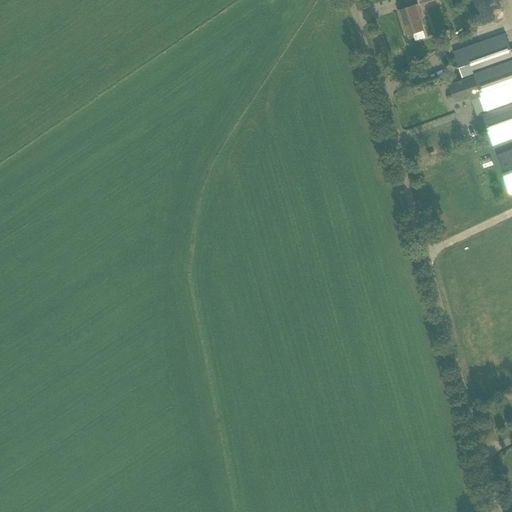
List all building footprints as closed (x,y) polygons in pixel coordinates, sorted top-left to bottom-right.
[(468,0),(478,22),(494,16),(488,2),(492,0),(468,0)] [(406,36),(424,30),(420,19),(423,18),(418,4),(397,12),(406,36)] [(503,35),(454,52),(464,79),(449,85),(455,102),(468,98),(469,102),(480,98),(485,113),(511,103),(511,51),(510,52),(503,35)] [(493,146),(502,142),(511,138),(511,104),(482,115),(493,146)] [(511,193),(511,149),(496,155),(510,194),(511,193)]
